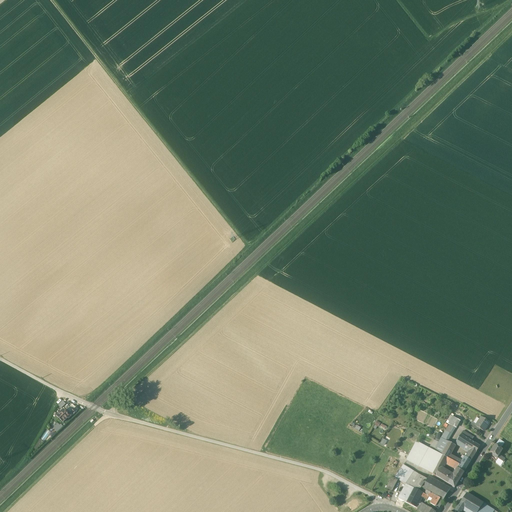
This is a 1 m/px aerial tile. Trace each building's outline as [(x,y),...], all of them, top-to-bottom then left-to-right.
[(64,412),(64,411),(57,417),(63,423),(68,418),(69,417),(64,412)] [(438,418),(428,437),(434,440),(439,442),(441,438),(447,442),(459,421),(448,414),(444,421),(438,418)] [(480,420),(477,418),(473,423),(476,425),(475,426),(480,429),(484,432),(489,423),(481,418),(480,420)] [(473,423),(473,422),(470,427),(479,432),(480,429),(475,426),(476,425),(473,423)] [(59,423),(53,428),(58,433),(63,427),(59,423)] [(473,437),(463,431),(461,435),(468,440),(471,441),(473,437)] [(468,440),(461,435),(457,441),(465,446),(468,440)] [(439,442),(434,451),(441,455),(448,442),(447,442),(441,438),(439,442)] [(429,448),(416,441),(406,461),(419,468),(424,459),(436,465),(440,457),(436,455),(436,456),(430,452),(429,451),(430,449),(434,451),(439,442),(434,440),(429,448)] [(471,441),(468,440),(465,446),(470,449),(468,454),(473,458),(476,453),(480,447),(471,441)] [(455,446),(448,442),(441,455),(448,459),(450,456),(455,446)] [(503,450),(495,445),(490,452),(493,454),(492,455),(497,459),(503,450)] [(441,455),(434,451),(430,449),(429,451),(430,452),(436,456),(436,455),(440,457),(447,461),(451,463),(451,464),(450,466),(456,470),(453,476),(443,469),(438,478),(439,479),(455,488),(464,473),(457,468),(459,465),(448,459),(441,455)] [(468,454),(462,462),(460,461),(459,465),(457,468),(464,473),(473,458),(468,454)] [(460,461),(450,456),(448,459),(459,465),(460,461)] [(447,461),(440,457),(436,465),(443,469),(446,464),(447,461)] [(436,465),(424,459),(419,468),(431,474),(436,465)] [(403,465),(394,478),(401,482),(410,469),(403,465)] [(436,465),(431,474),(438,478),(443,469),(436,465)] [(427,480),(410,469),(401,482),(406,484),(406,485),(423,494),(427,496),(429,492),(421,488),(427,480)] [(392,477),(386,488),(392,491),(398,480),(392,477)] [(450,490),(428,478),(427,480),(421,488),(435,495),(443,500),(450,490)] [(423,494),(406,485),(398,498),(398,499),(399,499),(416,508),(417,505),(421,497),(423,494)] [(477,511),(483,504),(466,494),(459,504),(464,507),(466,508),(471,511),(477,511)] [(443,500),(435,496),(433,499),(430,504),(438,509),(443,500)]
